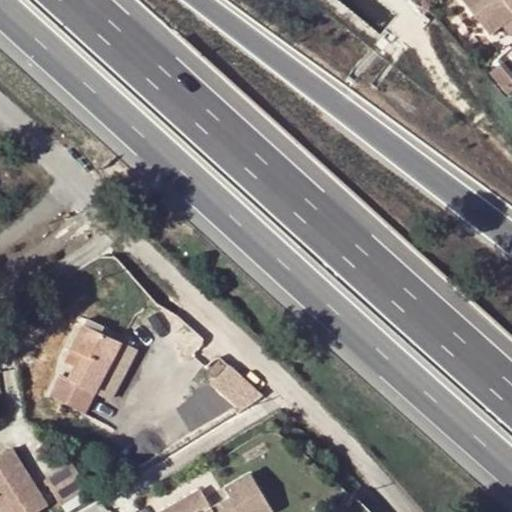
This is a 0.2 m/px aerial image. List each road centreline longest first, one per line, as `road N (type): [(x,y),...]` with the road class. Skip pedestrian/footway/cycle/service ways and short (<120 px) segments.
road 1 (motorway): [(1,0),(511,454)]
road 2 (motorway): [(511,350),(116,0)]
road 3 (residential): [(393,511),(304,412),(76,195)]
road 4 (motorway): [(511,241),(201,0)]
road 5 (unknown): [(304,412),(105,511)]
